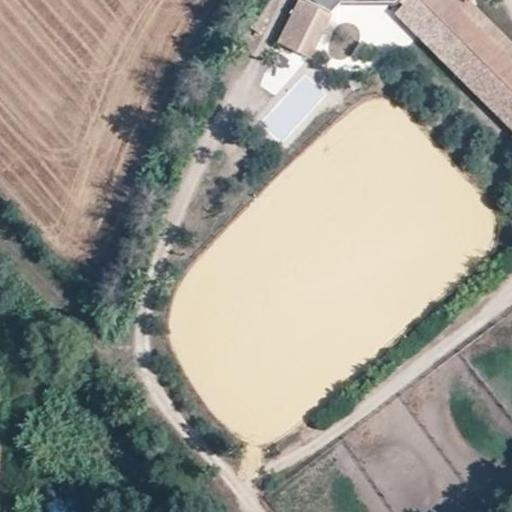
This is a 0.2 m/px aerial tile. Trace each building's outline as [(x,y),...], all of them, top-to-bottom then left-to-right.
[(299,47),(321,3),(314,0),(297,0),(279,37),(299,47)] [(393,0),(402,8),(409,0),(393,0)] [(511,54),(458,0),(426,0),(511,85),(511,54)] [(310,52),(332,9),(321,3),(299,47),(310,52)] [(204,239),(222,202),(203,193),(186,229),(204,239)]
